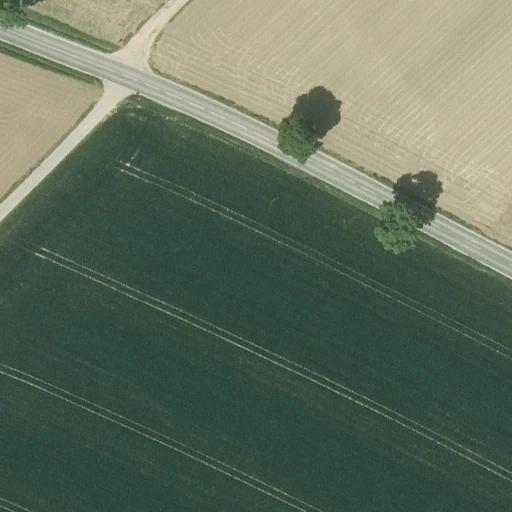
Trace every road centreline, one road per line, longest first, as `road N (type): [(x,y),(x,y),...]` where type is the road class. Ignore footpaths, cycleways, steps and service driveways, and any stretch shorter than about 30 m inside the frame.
road 1 (secondary): [(511,268),(217,115),(0,29)]
road 2 (track): [(0,214),(134,81)]
